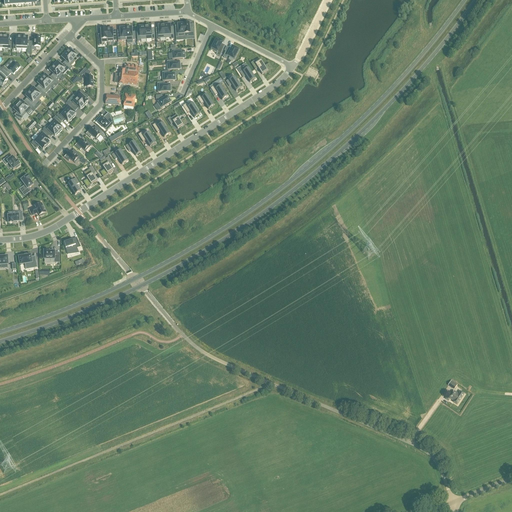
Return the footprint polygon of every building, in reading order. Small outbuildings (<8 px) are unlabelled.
[(188,23),(184,24),(185,37),(195,36),(194,30),(190,30),(190,25),(190,24),(188,24),(188,23)] [(179,31),(175,31),(176,38),(176,41),(178,41),(178,39),(178,38),(185,37),(184,24),(180,24),(180,25),(178,25),(178,30),(179,31)] [(159,32),(156,33),(157,41),(160,41),(160,39),(165,39),(165,25),(161,25),(161,26),(159,26),(159,28),(159,32)] [(168,25),(165,25),(165,39),(171,38),(171,40),(174,40),(174,31),(171,32),(170,28),(170,25),(168,26),(168,25)] [(140,34),(137,34),(137,42),(141,42),(141,40),(146,40),(145,26),(142,27),(140,27),(140,30),(140,34)] [(149,26),(145,26),(146,40),(152,40),(155,40),(155,33),(151,33),(151,29),(151,27),(149,27),(149,26)] [(130,27),(126,28),(127,41),(133,41),(136,40),(135,34),(132,34),(132,33),(132,28),(130,28),(130,27)] [(121,35),(118,35),(118,42),(121,41),(127,41),(126,28),(122,28),(122,29),(120,29),(121,31),(121,35)] [(102,36),(98,37),(99,46),(103,46),(102,43),(108,42),(107,29),(103,29),(103,30),(101,30),(101,35),(102,36)] [(110,29),(107,29),(108,42),(113,42),(117,42),(116,35),(113,36),(113,30),(113,29),(111,29),(110,29)] [(216,40),(211,50),(217,54),(217,55),(220,57),(223,51),(220,49),(222,45),(223,42),(220,40),(219,41),(216,40)] [(226,59),(228,56),(229,54),(231,49),(228,48),(226,47),(225,51),(226,52),(223,57),(226,59)] [(233,47),(228,57),(234,60),(239,50),(233,47)] [(68,50),(66,53),(75,62),(79,58),(75,54),(73,53),(70,50),(69,51),(68,50)] [(178,50),(172,50),(172,60),(185,59),(185,58),(186,58),(185,54),(184,53),(180,53),(178,53),(178,50)] [(77,51),(75,54),(79,58),(80,60),(83,57),(77,51)] [(64,56),(62,58),(63,58),(66,61),(67,62),(71,66),(75,62),(66,53),(63,56),(64,56)] [(173,61),(167,61),(168,71),(180,70),(180,69),(181,69),(181,65),(180,65),(180,64),(175,64),(173,64),(173,61)] [(255,61),(251,64),(256,70),(258,69),(263,75),(273,69),(270,64),(265,67),(262,61),(256,64),(255,61)] [(56,63),(53,66),(63,75),(63,76),(63,75),(67,71),(62,67),(58,62),(57,64),(56,63)] [(14,63),(7,70),(9,72),(11,74),(12,75),(12,74),(14,75),(15,74),(16,73),(20,68),(14,63)] [(115,83),(119,84),(124,85),(137,86),(139,67),(128,66),(125,65),(125,70),(120,69),(120,75),(116,74),(115,83)] [(51,69),(50,71),(53,74),(55,75),(59,79),(63,75),(53,66),(51,69)] [(4,67),(1,69),(3,70),(6,73),(9,77),(11,74),(9,72),(7,70),(4,67),(4,68),(4,67)] [(243,71),(240,73),(244,78),(246,76),(251,83),(256,79),(249,69),(244,72),(243,71)] [(84,74),(83,75),(86,78),(86,79),(87,78),(87,82),(85,83),(85,87),(87,87),(87,88),(93,88),(93,78),(91,78),(91,75),(90,74),(91,73),(88,70),(86,72),(84,74)] [(168,72),(162,72),(163,82),(175,81),(175,80),(176,80),(176,76),(175,76),(175,75),(170,75),(168,75),(168,72)] [(44,76),(41,79),(51,88),(55,84),(50,80),(46,75),(44,77),(44,76)] [(229,80),(226,82),(230,87),(232,85),(237,92),(242,88),(236,78),(230,81),(229,80)] [(39,82),(38,84),(43,88),(47,92),(51,88),(41,79),(39,82)] [(163,83),(157,83),(158,93),(171,92),(170,91),(171,91),(171,87),(170,87),(170,86),(165,86),(164,86),(163,83)] [(215,89),(212,91),(216,96),(219,94),(223,101),(228,97),(222,87),(216,90),(215,89)] [(32,89),(29,92),(39,101),(43,97),(38,93),(34,88),(32,90),(32,89)] [(40,90),(38,93),(43,97),(44,98),(47,96),(45,95),(40,90)] [(27,95),(26,97),(30,101),(35,105),(39,101),(29,92),(27,95)] [(79,93),(75,97),(76,98),(85,106),(88,104),(87,103),(88,102),(87,100),(84,97),(79,93)] [(125,94),(124,106),(134,107),(135,95),(125,94)] [(160,95),(154,96),(154,99),(156,99),(158,102),(155,104),(158,110),(169,103),(169,102),(169,101),(167,98),(166,98),(166,97),(161,100),(160,99),(160,95)] [(202,98),(199,99),(202,105),(205,103),(209,110),(215,106),(208,95),(202,99),(202,98)] [(119,105),(120,97),(107,96),(106,104),(119,105)] [(76,98),(72,102),(76,106),(79,108),(80,110),(82,108),(82,109),(85,106),(76,98)] [(20,102),(17,105),(26,114),(27,114),(31,110),(26,105),(22,101),(20,103),(20,102)] [(68,102),(65,105),(67,106),(72,110),(74,108),(71,105),(68,103),(68,102)] [(188,106),(185,108),(188,114),(191,112),(195,119),(201,115),(194,104),(188,108),(188,106)] [(15,108),(14,110),(18,114),(23,118),(26,114),(17,105),(14,108),(15,108)] [(67,106),(63,110),(73,119),(75,117),(75,116),(76,115),(74,113),(72,110),(67,106)] [(63,110),(59,114),(64,119),(65,120),(68,123),(70,121),(70,122),(73,119),(63,110)] [(114,125),(126,121),(123,114),(112,118),(114,125)] [(172,117),(169,119),(172,124),(175,122),(179,129),(185,125),(178,115),(173,118),(172,117)] [(99,122),(98,123),(103,127),(107,132),(113,125),(112,122),(110,120),(107,123),(103,119),(103,118),(102,119),(101,118),(98,122),(99,122)] [(59,125),(58,124),(54,120),(54,121),(50,124),(60,133),(62,131),(62,130),(63,129),(59,125)] [(57,136),(60,133),(50,124),(46,128),(46,129),(51,133),(55,137),(56,136),(57,136)] [(157,126),(154,128),(158,133),(160,131),(165,138),(170,134),(164,124),(158,127),(157,126)] [(100,130),(97,133),(92,128),(91,130),(91,129),(86,134),(90,139),(92,136),(97,140),(101,136),(104,139),(106,137),(104,134),(100,130)] [(38,137),(47,146),(50,143),(51,142),(47,138),(46,137),(42,133),(38,137)] [(143,135),(140,137),(143,142),(146,141),(150,147),(156,144),(149,133),(144,137),(143,135)] [(118,134),(109,139),(112,143),(120,138),(118,134)] [(45,149),(47,146),(38,137),(34,141),(38,146),(43,150),(44,148),(45,149)] [(90,148),(85,144),(81,140),(80,141),(75,146),(79,151),(82,149),(86,152),(90,148)] [(129,144),(126,146),(129,152),(132,150),(136,157),(142,153),(135,142),(130,146),(129,144)] [(115,153),(112,155),(115,160),(118,159),(122,165),(128,162),(121,151),(116,155),(115,153)] [(66,156),(64,158),(69,161),(71,159),(75,163),(79,159),(81,161),(83,159),(78,154),(76,157),(71,153),(70,152),(69,153),(69,152),(66,156)] [(19,166),(20,165),(17,161),(16,162),(13,157),(10,159),(8,157),(3,161),(6,165),(9,163),(14,170),(16,168),(17,169),(20,166),(19,166)] [(105,170),(100,173),(103,178),(114,171),(109,164),(112,163),(109,157),(106,159),(107,160),(101,164),(105,170)] [(88,181),(84,183),(87,188),(97,182),(93,175),(96,173),(92,168),(89,170),(90,171),(85,175),(88,181)] [(24,178),(21,180),(25,186),(22,188),(27,195),(32,191),(30,188),(34,185),(30,181),(31,180),(28,176),(27,176),(27,175),(24,178)] [(74,182),(68,185),(75,196),(81,192),(77,185),(79,184),(76,178),(73,180),(74,182)] [(35,207),(36,208),(29,211),(32,216),(37,214),(38,213),(40,217),(44,215),(44,214),(47,213),(42,204),(35,207)] [(17,216),(8,216),(9,220),(8,220),(8,223),(9,223),(9,224),(14,224),(14,223),(20,222),(20,218),(23,218),(23,212),(17,213),(17,216)] [(64,242),(68,255),(68,254),(78,251),(77,249),(81,248),(79,243),(75,245),(73,240),(64,243),(64,242)] [(54,259),(54,263),(60,263),(60,256),(55,256),(55,252),(49,252),(49,251),(44,251),(44,252),(43,252),(43,256),(44,256),(44,259),(54,259)] [(25,256),(19,257),(20,265),(25,264),(25,266),(32,265),(33,269),(37,268),(36,261),(32,261),(31,257),(31,255),(27,256),(27,255),(25,256)] [(461,392),(459,395),(454,391),(449,398),(454,402),(454,403),(457,405),(464,394),(461,392)]
